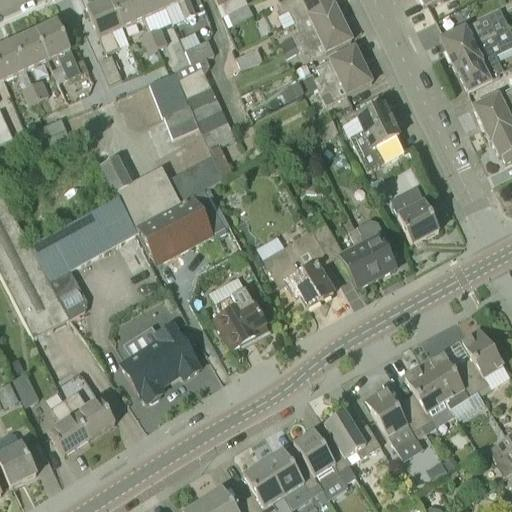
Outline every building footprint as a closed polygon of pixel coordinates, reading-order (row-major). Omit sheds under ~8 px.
[(133,28),(143,24),(133,0),(115,0),(108,3),(121,33),(124,32),(133,28)] [(133,0),(143,24),(166,14),(159,0),(133,0)] [(159,0),(166,14),(172,28),(194,19),(186,0),(159,0)] [(225,22),(248,11),(243,0),(237,0),(231,3),(229,0),(213,0),(222,19),(223,18),(225,22)] [(294,27),(332,9),(327,0),(292,0),(277,8),(282,18),(288,15),(294,27)] [(418,0),(424,11),(446,0),(418,0)] [(112,38),(119,34),(121,33),(108,3),(86,13),(105,58),(118,53),(112,38)] [(283,55),(342,27),(333,9),(332,9),(294,27),(299,37),(279,47),(283,55)] [(248,11),(225,22),(229,30),(252,19),(248,11)] [(448,61),(493,39),(489,30),(483,33),(479,25),(439,44),(448,61)] [(34,36),(47,66),(57,62),(61,71),(66,81),(68,85),(80,79),(56,26),(34,36)] [(342,27),(283,55),(286,62),(300,55),(302,57),(308,54),(312,64),(351,45),(342,27)] [(149,37),(156,53),(167,48),(160,33),(149,37)] [(25,76),(47,66),(34,36),(12,46),(25,76)] [(146,57),(156,53),(149,37),(140,42),(146,57)] [(493,39),(448,61),(456,79),(457,79),(467,99),(492,87),(491,85),(499,81),(498,78),(503,75),(500,69),(491,51),(497,48),(493,39)] [(205,64),(214,60),(207,45),(196,50),(185,55),(192,70),(205,64)] [(0,50),(0,79),(3,86),(25,76),(12,46),(0,50)] [(304,98),(363,69),(354,52),(316,70),(320,79),(314,82),(312,78),(298,85),(304,98)] [(257,54),(236,63),(241,73),(261,64),(257,54)] [(111,60),(98,66),(108,91),(121,85),(111,60)] [(209,72),(205,64),(192,70),(175,77),(187,102),(210,91),(204,79),(209,72)] [(363,69),(304,98),(308,106),(328,97),(333,106),(345,100),(346,101),(354,96),(371,87),(363,69)] [(153,99),(179,89),(174,78),(149,88),(153,99)] [(43,85),(32,90),(39,105),(49,100),(43,85)] [(158,110),(183,100),(179,89),(153,99),(158,110)] [(39,105),(32,90),(22,94),(21,94),(28,110),(39,105)] [(193,116),(216,104),(210,91),(187,102),(193,116)] [(259,91),(239,101),(244,112),(264,102),(259,91)] [(481,130),(511,114),(511,93),(511,92),(472,111),(481,130)] [(163,121),(187,111),(183,100),(158,110),(162,121),(163,121)] [(199,129),(223,117),(216,104),(193,116),(199,129)] [(168,132),(193,122),(189,110),(187,111),(163,121),(168,132)] [(366,119),(365,118),(355,123),(356,124),(342,131),(349,143),(351,142),(367,176),(403,159),(395,143),(398,142),(383,111),(366,119)] [(490,148),(491,147),(511,136),(511,114),(481,130),(490,148)] [(0,148),(12,143),(0,115),(0,148)] [(205,142),(229,130),(223,117),(199,129),(205,142)] [(168,132),(172,143),(198,133),(193,122),(168,132)] [(40,145),(66,134),(61,123),(35,134),(40,145)] [(334,127),(311,139),(316,150),(340,137),(334,127)] [(211,155),(219,151),(236,143),(229,130),(205,142),(211,155)] [(40,145),(44,156),(70,145),(66,134),(40,145)] [(511,136),(491,147),(498,163),(501,161),(505,169),(511,165),(511,136)] [(219,151),(211,155),(224,183),(233,179),(219,151)] [(200,166),(214,191),(224,186),(212,160),(200,166)] [(180,209),(167,184),(161,173),(135,186),(126,170),(123,172),(118,163),(101,172),(118,204),(114,206),(132,235),(136,232),(180,209)] [(209,193),(214,191),(200,166),(189,172),(202,197),(209,194),(209,193)] [(191,203),(202,197),(189,172),(178,178),(191,203)] [(180,209),(191,203),(178,178),(167,184),(180,209)] [(384,184),(374,189),(383,207),(393,202),(384,184)] [(136,232),(140,238),(156,269),(208,242),(213,244),(226,237),(227,232),(229,231),(209,194),(202,197),(191,203),(180,209),(136,232)] [(438,237),(418,196),(391,209),(411,250),(438,237)] [(48,289),(30,253),(0,198),(0,280),(23,327),(32,345),(67,328),(48,289)] [(140,238),(136,232),(132,235),(114,206),(93,218),(112,253),(140,238)] [(85,268),(112,253),(93,218),(66,233),(85,268)] [(357,250),(375,284),(395,274),(390,266),(396,262),(377,228),(370,225),(354,234),(350,226),(344,229),(356,251),(357,250)] [(357,250),(356,251),(342,259),(325,230),(311,238),(327,266),(338,260),(356,294),(375,284),(357,250)] [(69,277),(85,268),(66,233),(30,253),(48,289),(69,277)] [(317,272),(327,266),(311,238),(264,264),(279,292),(286,288),(294,303),(298,301),(305,314),(332,298),(317,272)] [(48,289),(67,328),(70,326),(84,317),(86,307),(69,277),(48,289)] [(267,336),(244,294),(215,310),(221,321),(214,325),(231,355),(267,336)] [(140,403),(142,402),(146,408),(148,407),(152,408),(158,403),(159,400),(161,399),(157,392),(179,378),(183,385),(199,375),(195,368),(196,367),(172,330),(155,340),(159,346),(120,370),(140,403)] [(463,373),(478,396),(489,390),(484,382),(502,371),(479,334),(466,341),(468,344),(461,348),(473,367),(463,373)] [(478,396),(463,373),(454,379),(442,360),(436,364),(434,362),(422,369),(445,407),(449,414),(478,396)] [(23,376),(18,364),(8,369),(13,381),(23,376)] [(431,425),(427,418),(445,407),(422,369),(409,377),(410,380),(404,384),(416,402),(406,408),(421,432),(431,425)] [(10,386),(23,411),(38,404),(25,378),(10,386)] [(0,391),(0,404),(4,413),(18,407),(10,387),(0,391)] [(421,432),(406,408),(397,414),(385,395),(378,399),(377,397),(364,405),(388,443),(389,442),(396,454),(414,443),(415,445),(425,439),(421,432)] [(63,406),(89,445),(114,429),(99,406),(88,414),(77,397),(63,406)] [(63,461),(89,445),(63,406),(51,414),(61,430),(48,438),(63,461)] [(344,464),(345,463),(356,456),(361,463),(380,451),(366,430),(355,436),(344,418),(323,431),(335,449),(344,464)] [(344,464),(335,449),(325,456),(313,437),(292,450),(304,468),(317,490),(318,490),(321,494),(341,482),(345,489),(355,483),(348,471),(349,470),(345,463),(344,464)] [(35,479),(15,440),(11,438),(0,443),(0,473),(9,492),(35,479)] [(511,478),(511,439),(488,454),(506,483),(507,482),(506,482),(511,478)] [(262,468),(283,502),(295,494),(299,502),(317,490),(304,468),(294,475),(282,456),(262,468)] [(458,470),(452,461),(443,467),(449,476),(458,470)] [(446,477),(439,466),(425,475),(432,486),(446,477)] [(289,511),(283,502),(262,468),(242,481),(254,499),(243,506),(247,511),(289,511)] [(201,506),(205,511),(247,511),(243,506),(233,511),(222,494),(201,506)]
